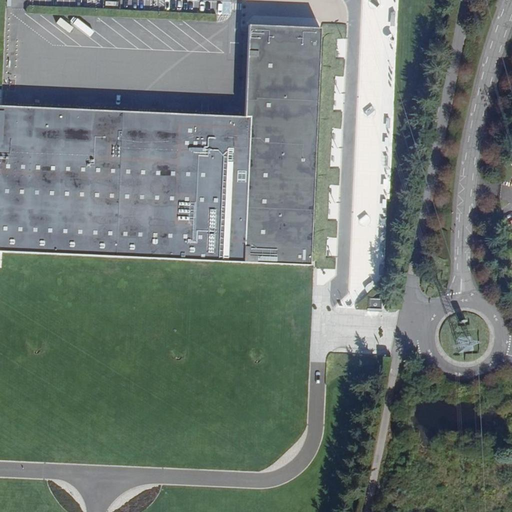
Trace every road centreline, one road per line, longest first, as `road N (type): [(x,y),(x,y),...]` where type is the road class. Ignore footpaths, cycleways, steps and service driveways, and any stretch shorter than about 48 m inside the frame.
road 1 (tertiary): [(465,301),(474,136),(511,5)]
road 2 (tertiary): [(465,301),(432,322),(434,358),(464,376),(488,369),(502,352)]
